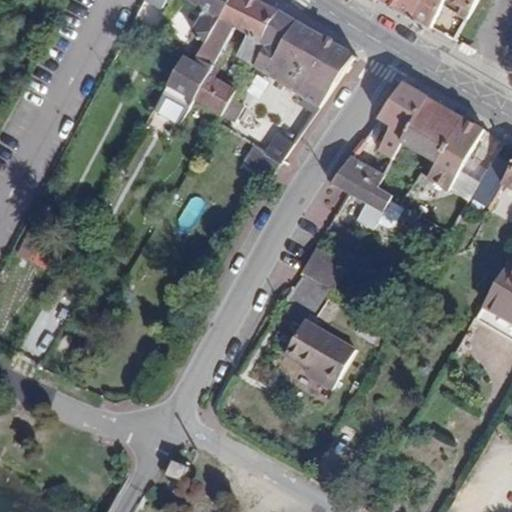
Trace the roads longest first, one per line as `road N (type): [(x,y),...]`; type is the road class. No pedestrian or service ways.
road 1 (residential): [(178,420),(286,236),(409,58)]
road 2 (residential): [(332,511),(178,420)]
road 3 (residential): [(0,376),(163,446)]
road 4 (unknown): [(436,511),(511,382)]
